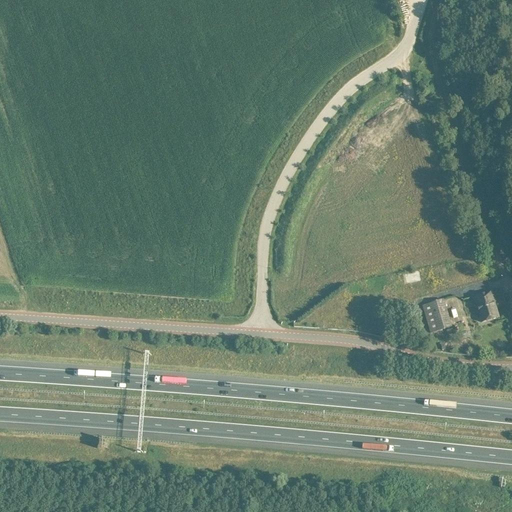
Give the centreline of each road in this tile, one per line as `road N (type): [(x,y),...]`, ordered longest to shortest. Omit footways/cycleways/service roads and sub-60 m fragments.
road 1 (secondary): [(511,366),(428,361),(346,340),(0,317)]
road 2 (motorway): [(0,417),(511,460)]
road 3 (motorway): [(511,414),(0,371)]
